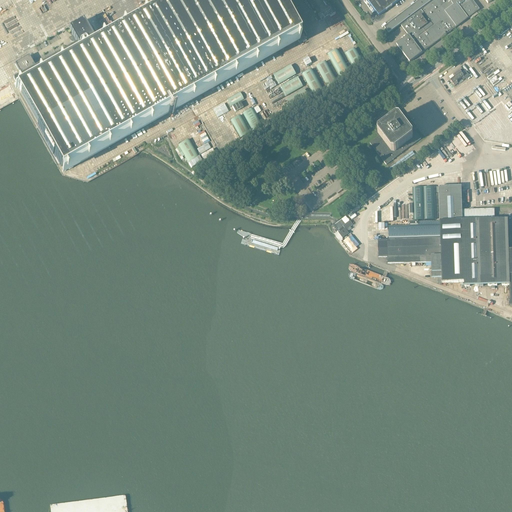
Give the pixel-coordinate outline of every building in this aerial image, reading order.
[(96,43),(18,87),(17,87),(65,171),(297,41),(273,0),(168,0),(170,2),(165,5),(161,0),(160,0),(142,11),(144,16),(122,29),(96,43)] [(366,0),(379,16),(395,4),(391,0),(366,0)] [(484,0),(488,4),(492,0),(434,0),(401,26),(408,36),(396,45),(410,62),(422,53),(480,10),(472,0),(484,0)] [(422,9),(428,4),(425,0),(420,0),(417,3),(422,9)] [(415,14),(422,9),(417,3),(410,8),(415,14)] [(404,13),(408,19),(415,14),(410,8),(404,13)] [(402,24),(408,19),(404,13),(397,18),(402,24)] [(395,29),(402,24),(397,18),(390,23),(395,29)] [(18,87),(96,43),(84,21),(69,29),(74,39),(70,41),(70,42),(71,42),(72,43),(73,43),(74,43),(75,43),(75,42),(76,42),(76,43),(35,66),(29,56),(15,64),(20,74),(13,78),(18,87)] [(388,34),(395,29),(390,23),(384,28),(388,34)] [(346,54),(355,71),(365,66),(355,48),(346,54)] [(328,56),(342,81),(352,76),(338,50),(328,56)] [(317,67),(328,89),(338,83),(326,62),(317,67)] [(279,85),(296,75),(291,65),(273,75),(279,85)] [(302,75),(314,97),(324,91),(312,70),(302,75)] [(465,70),(461,73),(459,70),(453,75),(455,77),(450,81),(455,86),(458,84),(456,82),(461,78),(463,81),(466,79),(470,77),(465,70)] [(0,90),(9,85),(7,83),(7,76),(6,79),(4,78),(0,80),(0,90)] [(280,87),(286,97),(303,87),(298,78),(280,87)] [(305,90),(287,100),(293,109),(310,99),(305,90)] [(230,107),(243,99),(240,93),(227,100),(230,107)] [(252,109),(242,114),(252,132),(262,126),(252,109)] [(266,110),(259,114),(265,124),(275,118),(272,112),(268,114),(266,110)] [(386,165),(421,139),(399,110),(383,121),(387,126),(379,132),(379,134),(380,136),(370,144),(386,165)] [(230,121),(240,139),(250,133),(240,116),(230,121)] [(189,164),(199,158),(189,140),(178,146),(189,164)] [(200,154),(211,149),(208,144),(198,149),(200,154)] [(204,161),(215,154),(212,149),(201,155),(204,161)] [(376,189),(386,181),(381,175),(371,183),(373,185),(373,186),(376,189)] [(461,187),(446,187),(439,188),(440,222),(418,223),(418,222),(410,222),(410,225),(388,225),(388,241),(378,241),(378,258),(386,258),(386,261),(388,261),(388,264),(431,263),(431,268),(432,278),(437,278),(438,283),(441,283),(464,283),(464,287),(509,285),(510,306),(511,306),(511,219),(507,220),(507,217),(496,217),(496,220),(494,220),(494,201),(484,202),(484,210),(475,210),(475,193),(465,193),(465,211),(462,211),(461,187)] [(424,188),(420,188),(417,188),(419,221),(434,220),(433,188),(424,188)] [(364,191),(359,195),(362,199),(367,195),(364,191)] [(345,225),(348,223),(344,218),(336,224),(334,226),(336,228),(339,232),(338,233),(342,239),(348,234),(345,229),(343,227),(345,225)]
